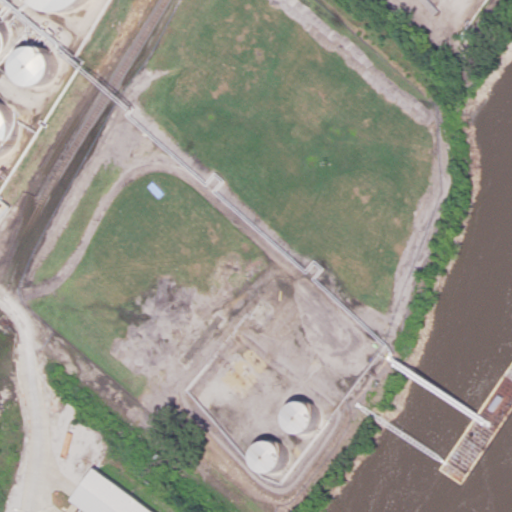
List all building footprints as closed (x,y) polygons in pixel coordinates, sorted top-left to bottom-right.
[(89,0),(79,7),(68,10),(57,10),(46,7),(37,0),(89,0)] [(7,24),(10,30),(10,37),(8,44),(4,50),(0,52),(0,17),(3,19),(7,24)] [(57,54),(60,60),(60,67),(58,74),(53,80),(48,84),(41,85),(34,85),(27,82),(23,77),(20,71),(19,65),(19,58),(22,53),(27,48),(33,45),(39,44),(46,45),(52,49),(57,54)] [(18,116),(21,125),(20,134),(17,143),(10,151),(2,156),(0,156),(0,100),(5,102),(13,108),(18,116)] [(0,195),(12,206),(0,220),(0,195)] [(327,413),(327,418),(326,423),(322,428),(318,431),(313,432),(307,432),(302,430),(299,426),(296,422),(295,417),(296,412),(298,408),(302,404),(306,402),(311,401),(316,402),(321,404),(324,408),(327,413)] [(295,452),(295,458),(294,463),(290,467),(286,470),(281,472),(275,471),(270,469),(267,466),(264,461),(263,456),(264,451),(266,447),(270,444),(274,441),(279,440),(284,441),(289,443),(292,447),(295,452)] [(95,511),(79,500),(103,467),(164,511),(95,511)]
